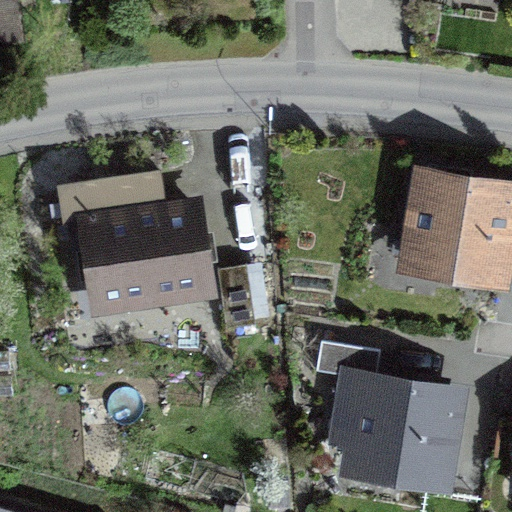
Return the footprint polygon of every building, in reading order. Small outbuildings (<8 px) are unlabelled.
[(0,0),(0,36),(24,33),(19,0),(0,0)] [(511,205),(385,188),(370,304),(479,319),(482,293),(511,296),(511,205)] [(63,216),(80,322),(209,302),(192,196),(63,216)] [(346,368),(332,468),(442,483),(456,383),(346,368)] [(36,511),(0,502),(0,511),(36,511)]
